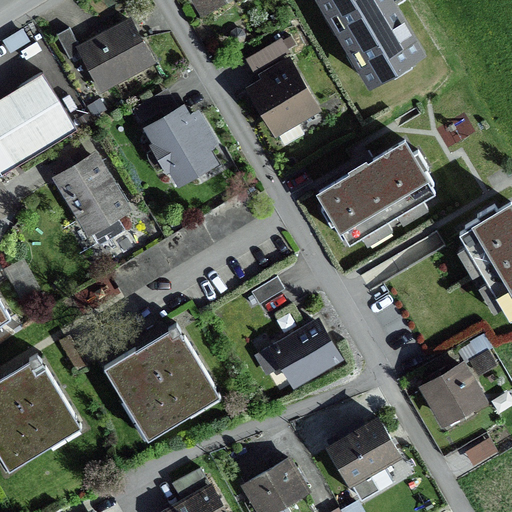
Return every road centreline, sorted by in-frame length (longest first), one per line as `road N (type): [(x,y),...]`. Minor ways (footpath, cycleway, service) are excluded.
road 1 (residential): [(161,0),(384,373)]
road 2 (residential): [(384,373),(113,482)]
road 3 (residential): [(384,373),(463,511)]
